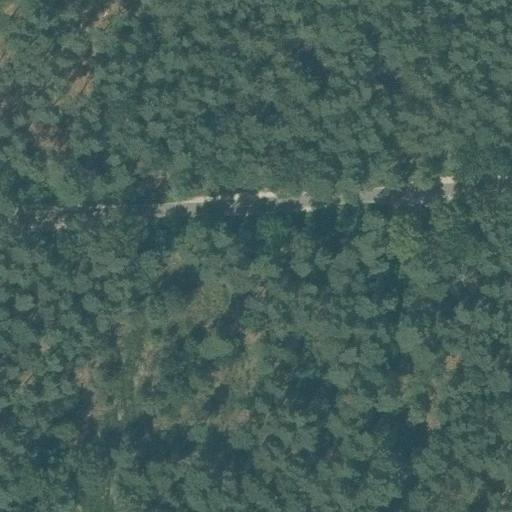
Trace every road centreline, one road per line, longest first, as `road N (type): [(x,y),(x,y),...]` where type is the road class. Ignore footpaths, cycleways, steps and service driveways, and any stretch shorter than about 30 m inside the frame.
road 1 (unclassified): [(391,193),(0,218)]
road 2 (unclassified): [(391,193),(511,185)]
